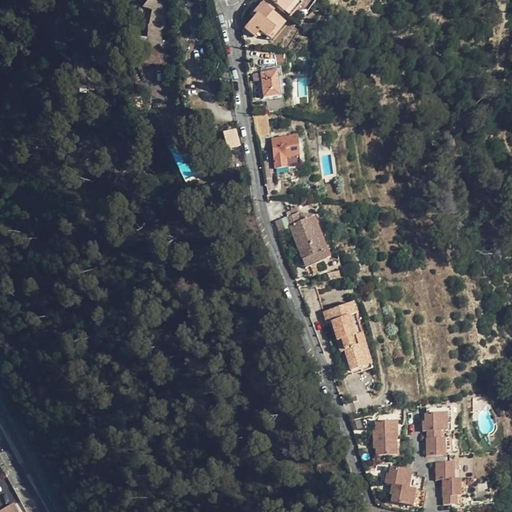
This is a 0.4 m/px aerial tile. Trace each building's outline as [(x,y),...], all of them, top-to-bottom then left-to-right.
[(167,49),(170,50),(170,41),(161,41),(162,29),(166,29),(166,22),(164,22),(164,0),(158,0),(157,0),(151,0),(145,5),(139,4),(134,34),(148,37),(148,39),(138,39),(138,49),(135,48),(135,60),(137,60),(137,64),(166,65),(167,49)] [(272,13),(276,8),(266,0),(263,0),(261,4),(272,13)] [(266,0),(276,8),(283,13),(294,0),(266,0)] [(304,0),(294,0),(283,13),(289,18),(304,0)] [(285,24),(272,13),(261,4),(250,16),(253,19),(244,29),(253,37),(258,31),(270,41),(285,24)] [(67,24),(56,24),(55,45),(66,46),(66,39),(70,39),(70,30),(67,30),(67,24)] [(90,76),(90,61),(79,60),(78,90),(91,90),(91,95),(102,95),(103,76),(90,76)] [(279,98),(276,73),(261,74),(263,100),(279,98)] [(149,121),(142,97),(130,100),(137,124),(149,121)] [(270,102),(270,108),(267,108),(268,115),(284,113),(282,100),(270,102)] [(270,136),(268,116),(252,115),(256,137),(270,136)] [(241,148),(237,130),(224,133),(228,151),(241,148)] [(87,137),(85,132),(75,137),(84,158),(86,157),(87,159),(97,154),(89,136),(87,137)] [(299,167),(297,138),(272,141),(275,169),(299,167)] [(150,200),(149,190),(130,195),(137,206),(144,202),(148,220),(158,218),(155,199),(150,200)] [(313,261),(323,257),(310,220),(302,223),(299,215),(285,220),(302,262),(312,258),(313,261)] [(314,219),(299,215),(302,223),(310,220),(323,257),(325,262),(326,261),(330,260),(314,219)] [(304,270),(309,268),(317,265),(325,262),(323,257),(313,261),(312,258),(302,262),(304,270)] [(320,273),(317,265),(309,268),(312,275),(320,273)] [(327,275),(329,282),(340,281),(339,273),(327,275)] [(341,342),(344,352),(351,372),(364,368),(355,337),(361,335),(355,316),(356,316),(352,305),(323,314),(326,325),(331,323),(337,343),(341,342)] [(363,334),(361,335),(355,337),(364,368),(371,366),(372,366),(363,334)] [(372,369),(371,366),(364,368),(351,372),(352,376),(372,369)] [(429,432),(442,432),(446,432),(454,432),(454,407),(443,408),(444,415),(428,415),(428,422),(425,422),(425,432),(429,432)] [(374,440),(397,440),(396,424),(377,423),(377,430),(375,430),(374,440)] [(442,440),(442,432),(429,432),(429,456),(448,457),(447,440),(446,440),(442,440)] [(397,457),(397,440),(374,440),(374,451),(377,451),(377,457),(397,457)] [(438,482),(444,482),(455,482),(455,472),(455,464),(438,464),(438,482)] [(386,486),(393,487),(425,493),(427,479),(418,477),(419,474),(392,469),(391,475),(388,474),(386,486)] [(466,482),(461,482),(455,482),(444,482),(445,506),(463,506),(462,498),(467,498),(466,482)] [(428,495),(425,493),(393,487),(392,496),(394,497),(393,503),(425,511),(428,495)]
